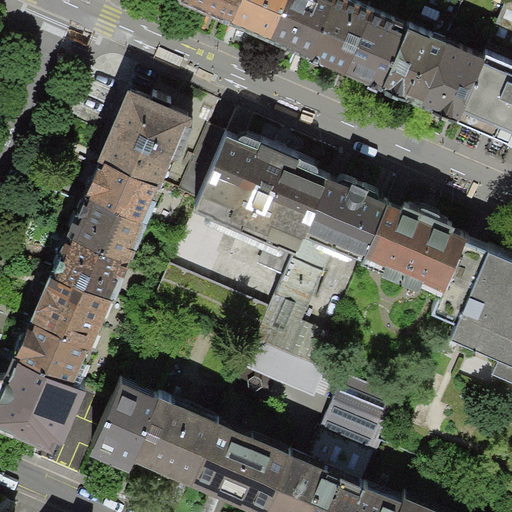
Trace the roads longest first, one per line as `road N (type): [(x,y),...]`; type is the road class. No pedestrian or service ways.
road 1 (secondary): [(511,196),(70,3)]
road 2 (residential): [(70,3),(0,165)]
